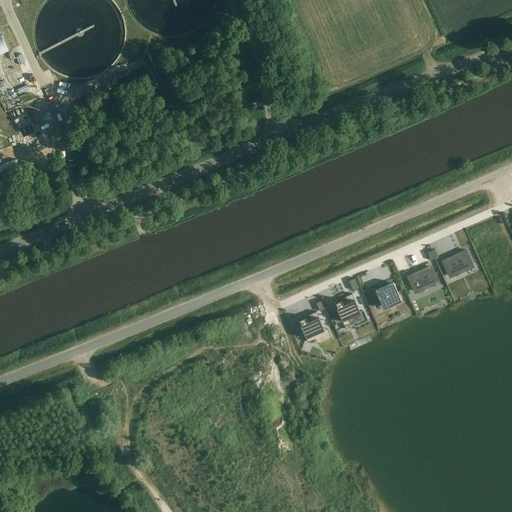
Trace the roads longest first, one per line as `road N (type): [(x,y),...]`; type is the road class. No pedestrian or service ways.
road 1 (unclassified): [(0,381),(511,169)]
road 2 (tertiary): [(0,252),(511,47)]
